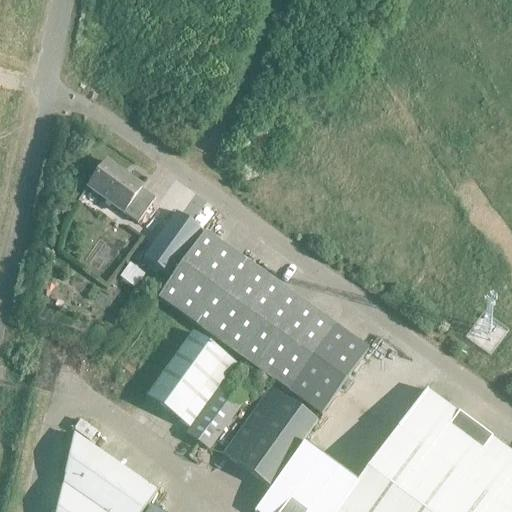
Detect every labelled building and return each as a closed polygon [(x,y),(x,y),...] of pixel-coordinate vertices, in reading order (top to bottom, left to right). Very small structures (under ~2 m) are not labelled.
[(142,189),(106,163),(87,189),(137,225),(155,201),(141,191),(142,189)] [(203,234),(176,215),(143,260),(170,279),(203,234)] [(223,346),(270,281),(204,234),(157,299),(223,346)] [(223,346),(288,393),(335,328),(270,281),(223,346)] [(335,328),(288,393),(321,417),(368,352),(335,328)] [(146,400),(179,424),(189,431),(236,366),(193,335),(146,400)] [(222,386),(186,436),(209,452),(245,402),(222,386)] [(269,490),(317,424),(270,390),(222,456),(269,490)] [(474,428),(426,392),(397,432),(357,486),(337,511),(511,511),(511,456),(506,452),(474,428)] [(73,436),(62,486),(74,494),(101,456),(73,436)] [(337,511),(357,486),(304,447),(255,511),(337,511)] [(101,456),(74,494),(93,507),(120,468),(101,456)] [(120,468),(93,507),(99,511),(116,511),(138,481),(120,468)] [(138,481),(116,511),(144,511),(157,494),(138,481)] [(56,511),(58,511),(99,511),(93,507),(74,494),(62,486),(56,511)]
